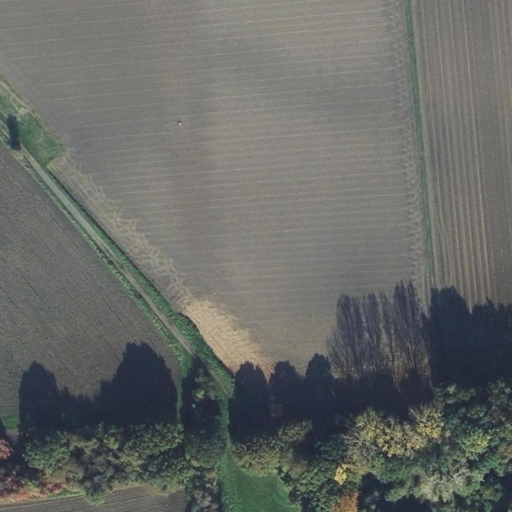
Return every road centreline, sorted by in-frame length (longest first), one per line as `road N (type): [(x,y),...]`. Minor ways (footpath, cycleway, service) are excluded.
road 1 (track): [(250,415),(0,127)]
road 2 (track): [(0,424),(172,405),(184,368),(198,359)]
